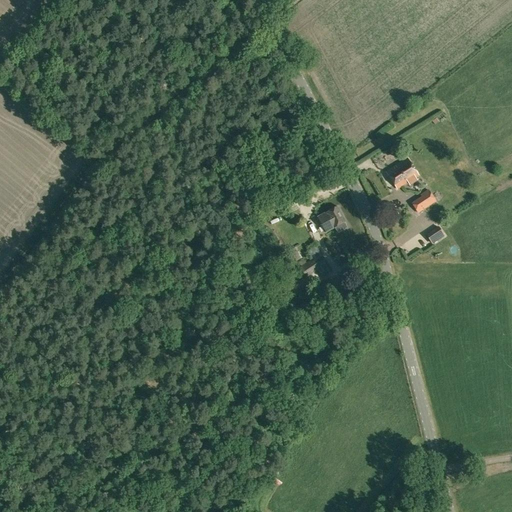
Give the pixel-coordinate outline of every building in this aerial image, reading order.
[(386,172),(397,189),(418,175),(407,158),(386,172)] [(411,203),(418,213),(436,201),(428,190),(420,195),(421,196),(411,203)] [(334,227),(337,233),(347,227),(344,222),(345,222),(337,206),(317,217),(325,232),(334,227)] [(385,211),(389,220),(398,214),(394,206),(385,211)] [(340,233),(343,237),(352,233),(349,228),(340,233)] [(407,249),(413,259),(437,244),(431,234),(407,249)] [(292,256),(296,261),(301,258),(298,253),(292,256)] [(320,253),(299,267),(306,277),(327,263),(320,253)] [(285,295),(288,300),(308,287),(302,278),(285,289),(288,293),(285,295)]
